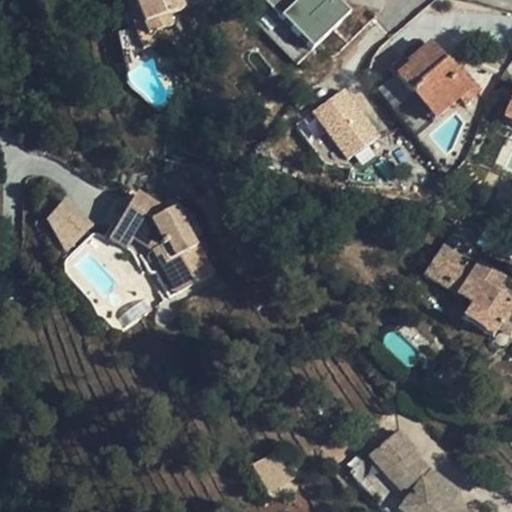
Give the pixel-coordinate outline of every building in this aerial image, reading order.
[(176,37),(172,26),(149,35),(134,0),(123,0),(143,50),(176,37)] [(134,0),(149,35),(172,26),(174,25),(170,16),(184,10),(179,0),(134,0)] [(262,0),(285,22),(272,35),(299,62),(352,8),(342,0),(262,0)] [(418,92),(440,117),(460,100),(464,104),(479,92),(450,57),(444,63),(429,46),(408,63),(406,66),(408,68),(396,78),(412,98),(418,92)] [(406,66),(408,63),(404,58),(389,70),(396,78),(408,68),(406,66)] [(347,86),(313,109),(348,160),(382,137),(347,86)] [(511,91),(503,117),(511,120),(511,91)] [(418,92),(412,98),(434,123),(440,117),(418,92)] [(169,207),(137,187),(107,234),(124,244),(129,238),(148,248),(170,291),(212,268),(194,235),(202,232),(191,211),(181,217),(174,204),(169,207)] [(500,326),(511,308),(511,307),(494,295),(502,281),(476,264),(474,268),(443,247),(423,277),(471,308),(500,326)] [(491,340),(497,331),(500,326),(471,308),(462,321),(491,340)] [(511,333),(511,308),(500,326),(497,331),(509,338),(511,333)] [(461,511),(452,504),(460,494),(429,471),(426,475),(409,456),(415,451),(416,450),(400,430),(351,473),(383,511),(461,511)] [(429,471),(415,451),(409,456),(426,475),(429,471)] [(452,504),(461,511),(466,511),(460,494),(452,504)]
